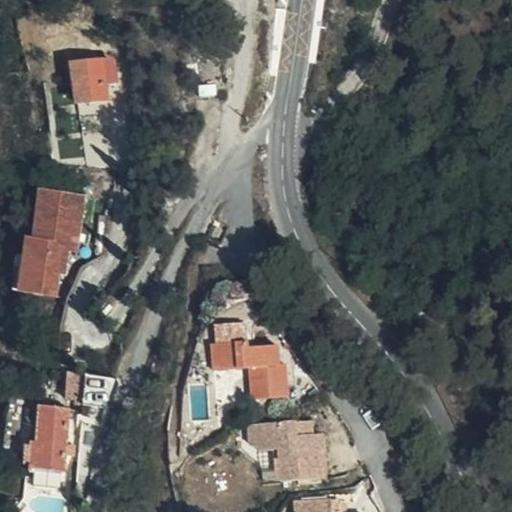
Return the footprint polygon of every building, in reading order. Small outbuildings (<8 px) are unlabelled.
[(21,44),(21,25),(7,30),(8,45),(21,44)] [(28,65),(28,61),(26,56),(23,54),(17,53),(14,54),(12,56),(10,61),(11,66),(13,70),(16,71),(20,72),(23,71),(26,69),(28,65)] [(109,103),(100,71),(73,80),(83,112),(109,103)] [(64,259),(75,260),(85,261),(90,206),(50,202),(46,249),(38,247),(33,301),(61,303),(62,281),(64,259)] [(74,282),(75,260),(64,259),(62,281),(74,282)] [(248,345),(211,347),(213,374),(248,372),(250,402),(288,400),(287,367),(279,367),(279,349),(248,350),(248,345)] [(71,375),(68,397),(84,399),(87,377),(71,375)] [(92,407),(123,412),(130,386),(94,377),(92,407)] [(80,414),(47,411),(45,479),(47,479),(47,481),(46,494),(73,496),(74,480),(77,480),(78,461),(78,450),(80,414)] [(297,437),(295,424),(247,428),(248,444),(259,453),(276,452),(279,484),(322,481),(320,453),(324,453),(322,436),(314,436),(297,437)] [(88,450),(78,450),(78,461),(87,461),(88,450)] [(330,511),(330,507),(329,503),(293,505),(292,511),(330,511)]
